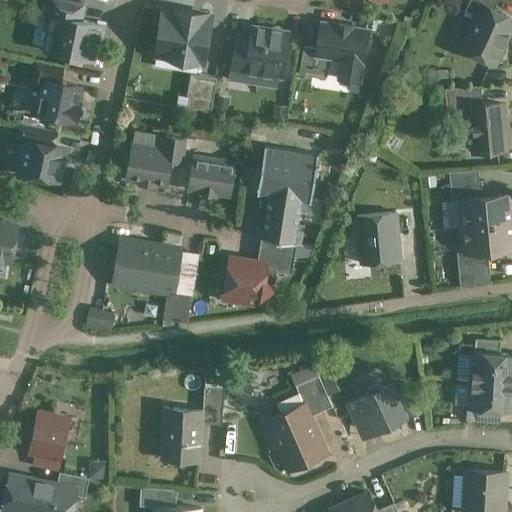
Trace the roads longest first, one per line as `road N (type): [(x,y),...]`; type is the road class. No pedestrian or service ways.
road 1 (residential): [(511,443),(441,439),(302,499),(242,499)]
road 2 (residential): [(91,189),(131,0)]
road 3 (residential): [(36,341),(71,332),(97,213)]
road 4 (residential): [(97,213),(233,233)]
road 5 (residential): [(36,341),(35,312),(60,210)]
